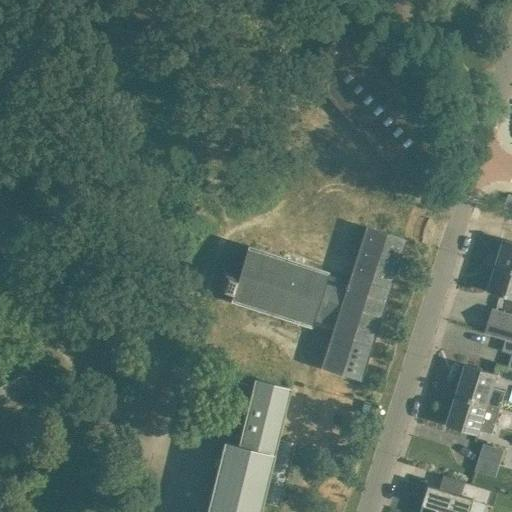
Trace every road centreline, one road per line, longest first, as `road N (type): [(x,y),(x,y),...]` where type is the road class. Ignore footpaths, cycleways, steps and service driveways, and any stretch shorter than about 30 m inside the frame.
road 1 (residential): [(367,511),(479,151)]
road 2 (track): [(386,0),(468,75),(496,90)]
